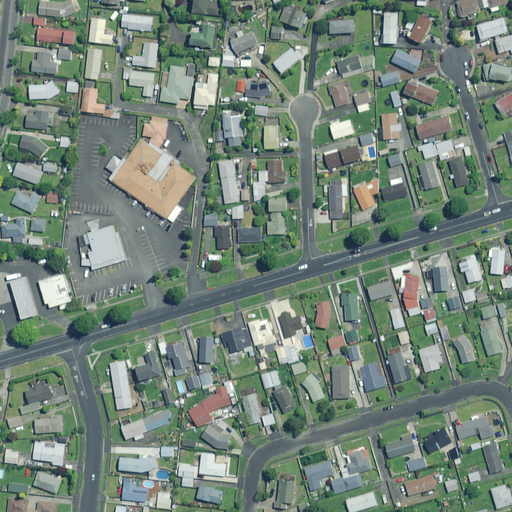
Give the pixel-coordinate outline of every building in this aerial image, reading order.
[(74,5),(71,0),(62,3),(40,1),(39,15),(65,17),(77,13),(75,10),(74,5)] [(208,15),(209,2),(205,2),(205,0),(190,0),(194,1),(193,13),(208,15)] [(459,6),(456,7),(459,19),(464,17),(468,16),(470,21),(477,19),(475,14),(481,12),(480,10),(490,7),(491,9),(492,9),(493,12),(500,10),(499,7),(508,4),(506,0),(463,0),(464,1),(458,3),(459,6)] [(209,2),(208,15),(220,16),(221,3),(209,2)] [(285,3),(279,20),(301,28),(307,11),(285,3)] [(397,14),(385,13),(384,44),(397,44),(397,14)] [(152,18),(123,15),(122,27),(129,28),(129,29),(151,32),(152,18)] [(432,21),(420,16),(410,38),(422,44),(432,21)] [(46,19),(35,17),(34,25),(45,26),(46,19)] [(508,32),(504,18),(477,26),(482,40),(508,32)] [(106,20),(92,19),(89,42),(112,44),(113,35),(104,35),(106,20)] [(354,33),(353,20),(329,22),(330,34),(354,33)] [(192,34),(190,45),(213,48),(215,28),(204,26),(203,34),(192,33),(192,34)] [(283,28),(272,27),(272,39),(282,39),(283,28)] [(75,32),(38,28),(37,40),(74,44),(75,32)] [(260,48),(253,32),(231,41),(238,58),(260,48)] [(511,35),(495,40),(499,54),(511,50),(511,52),(511,35)] [(141,66),(155,68),(158,45),(144,43),(143,57),(133,57),(132,65),(141,66)] [(102,50),(88,49),(85,78),(98,79),(98,73),(100,73),(102,50)] [(295,53),(292,49),(273,63),(282,73),(303,57),(298,50),(295,53)] [(71,51),(59,50),(59,60),(71,60),(71,51)] [(421,61),(397,50),(392,62),(415,73),(421,61)] [(52,54),(37,52),(37,61),(32,60),(31,72),(57,74),(58,64),(51,63),(52,54)] [(234,57),(224,56),(223,66),(234,67),(234,57)] [(349,77),(362,73),(374,70),(371,58),(360,61),(358,56),(337,62),(342,79),(349,77)] [(509,82),(511,68),(486,63),(483,80),(491,81),(491,79),(509,82)] [(160,87),(162,88),(162,92),(161,96),(160,101),(178,104),(179,98),(189,100),(192,81),(197,81),(197,76),(183,74),(184,68),(171,66),(170,73),(162,72),(160,87)] [(154,74),(131,72),(130,85),(144,87),(143,96),(152,97),(154,74)] [(400,82),(397,72),(381,76),(384,87),(400,82)] [(219,75),(210,74),(208,89),(195,88),(193,108),(208,110),(209,105),(215,106),(219,75)] [(259,82),(260,84),(238,82),(237,91),(247,93),(246,96),(261,97),(271,95),(267,80),(259,82)] [(60,93),(53,82),(47,85),(29,86),(30,99),(50,99),(60,93)] [(78,83),(68,82),(67,92),(77,93),(78,83)] [(337,107),(350,103),(349,98),(344,83),(328,88),(330,95),(333,94),(337,107)] [(418,87),(409,84),(405,94),(433,105),(438,93),(419,85),(418,87)] [(96,104),(98,90),(84,88),(82,112),(104,114),(105,105),(96,104)] [(355,96),(358,106),(359,113),(369,110),(368,103),(377,101),(374,90),(355,96)] [(401,105),(397,91),(391,93),(395,107),(401,105)] [(511,109),(511,93),(496,104),(503,115),(511,109)] [(267,107),(256,106),(255,115),(266,116),(267,107)] [(55,113),(38,111),(37,116),(27,115),(26,127),(47,130),(48,126),(53,126),(55,113)] [(232,117),(231,112),(222,113),(225,131),(216,132),(217,142),(225,141),(225,138),(229,138),(230,147),(241,146),(240,137),(244,136),(241,116),(232,117)] [(397,124),(397,114),(382,115),(384,140),(400,139),(399,124),(397,124)] [(164,140),(167,120),(146,117),(143,137),(152,139),(150,143),(159,149),(164,140)] [(453,130),(449,117),(417,126),(421,140),(453,130)] [(354,134),(350,120),(338,124),(338,122),(330,124),(334,140),(354,134)] [(280,126),(264,126),(265,150),(279,149),(278,136),(280,136),(280,126)] [(375,143),(372,133),(359,137),(362,147),(375,143)] [(39,140),(23,135),(19,146),(30,151),(35,154),(34,156),(40,160),(48,148),(39,140)] [(140,140),(112,181),(164,217),(192,176),(140,140)] [(425,159),(439,155),(440,161),(458,156),(454,140),(436,145),(436,143),(418,147),(419,151),(423,150),(425,159)] [(324,153),(325,155),(329,169),(362,159),(358,146),(349,148),(349,146),(324,153)] [(471,154),(469,146),(457,149),(459,157),(471,154)] [(402,164),(400,154),(387,158),(389,167),(402,164)] [(470,184),(462,157),(450,160),(458,187),(470,184)] [(236,174),(233,160),(218,162),(225,204),(239,202),(235,174),(236,174)] [(282,172),(282,161),(269,162),(269,183),(287,183),(287,172),(282,172)] [(419,165),(422,176),(418,177),(422,189),(426,188),(426,190),(440,186),(432,161),(419,165)] [(44,172),(18,163),(13,176),(39,185),(44,172)] [(56,164),(44,163),(43,171),(56,172),(56,164)] [(259,183),(264,182),(264,181),(268,181),(267,171),(259,172),(259,183)] [(347,189),(347,180),(329,181),(331,219),(344,218),(343,189),(347,189)] [(264,182),(259,183),(254,183),(255,201),(265,200),(264,182)] [(407,196),(403,183),(382,189),(385,202),(407,196)] [(373,184),(367,187),(366,185),(354,191),(363,211),(376,205),(372,196),(378,193),(373,184)] [(248,189),(240,190),(241,200),(250,199),(248,189)] [(30,197),(17,191),(12,204),(33,214),(41,197),(32,193),(30,197)] [(58,193),(48,192),(47,203),(57,204),(58,193)] [(287,211),(287,198),(277,198),(277,199),(270,200),(270,212),(287,211)] [(244,219),(243,206),(233,207),(233,219),(244,219)] [(285,234),(284,213),(272,214),(272,222),(268,223),(268,235),(285,234)] [(217,227),(217,216),(205,216),(205,226),(217,227)] [(26,219),(17,219),(17,224),(2,225),(3,237),(14,237),(14,243),(24,242),(23,237),(26,237),(26,219)] [(46,220),(32,219),(31,231),(45,232),(46,220)] [(83,233),(94,268),(128,257),(119,231),(116,232),(113,224),(83,233)] [(230,249),(229,227),(215,228),(215,238),(217,238),(218,249),(230,249)] [(261,242),(261,229),(239,229),(239,242),(261,242)] [(456,242),(458,250),(475,245),(473,237),(456,242)] [(505,250),(490,249),(489,262),(492,262),(491,274),(503,275),(505,250)] [(482,280),(475,256),(459,261),(462,272),(466,271),(469,283),(482,280)] [(449,291),(447,267),(428,269),(429,278),(434,277),(436,292),(449,291)] [(74,300),(64,271),(39,279),(48,308),(74,300)] [(511,287),(511,276),(501,280),(504,290),(511,287)] [(420,290),(419,277),(403,277),(403,287),(400,287),(400,293),(405,293),(406,310),(409,310),(409,316),(420,314),(418,290),(420,290)] [(37,316),(26,278),(12,282),(23,320),(37,316)] [(394,294),(390,282),(368,288),(372,301),(394,294)] [(476,300),(473,289),(462,293),(466,303),(476,300)] [(489,302),(486,293),(476,295),(478,304),(489,302)] [(359,320),(357,295),(342,296),(343,306),(345,306),(347,321),(359,320)] [(461,307),(458,297),(448,300),(451,310),(461,307)] [(297,317),(295,310),(291,309),(288,300),(280,303),(279,301),(266,305),(275,333),(279,332),(284,347),(276,350),(281,365),(288,362),(289,364),(299,361),(297,352),(305,350),(302,339),(298,340),(297,336),(296,330),(303,328),(300,316),(297,317)] [(329,311),(330,303),(319,302),(316,327),(328,329),(330,312),(329,311)] [(507,316),(503,304),(498,306),(501,318),(507,316)] [(497,315),(494,306),(482,310),(485,319),(497,315)] [(405,326),(399,308),(390,311),(396,329),(405,326)] [(436,319),(434,309),(424,311),(426,321),(436,319)] [(248,323),(255,346),(264,344),(264,346),(275,343),(268,319),(260,322),(259,320),(248,323)] [(438,333),(435,324),(425,326),(428,335),(438,333)] [(252,347),(246,327),(221,334),(224,343),(229,342),(232,353),(252,347)] [(446,327),(440,329),(444,341),(450,339),(446,327)] [(502,353),(495,328),(481,332),(489,357),(502,353)] [(358,341),(356,331),(347,333),(349,343),(358,341)] [(410,343),(406,331),(398,334),(402,345),(410,343)] [(346,346),(343,336),(328,341),(333,356),(343,353),(341,348),(346,346)] [(475,360),(471,343),(463,336),(454,345),(459,349),(463,364),(475,360)] [(213,363),(214,338),(201,338),(200,363),(213,363)] [(189,367),(182,343),(166,348),(170,359),(173,359),(178,376),(188,373),(186,368),(189,367)] [(273,344),(266,347),(269,354),(275,351),(273,344)] [(443,362),(438,345),(419,351),(426,373),(440,369),(439,363),(443,362)] [(360,359),(357,346),(348,349),(351,361),(360,359)] [(161,375),(154,352),(145,355),(148,365),(136,368),(140,382),(161,375)] [(405,367),(401,353),(388,357),(396,383),(413,379),(409,366),(405,367)] [(133,408),(125,362),(110,364),(117,410),(133,408)] [(307,372),(304,362),(292,366),(294,375),(307,372)] [(378,372),(375,363),(363,367),(367,379),(363,380),(366,392),(387,386),(384,376),(382,377),(380,372),(378,372)] [(351,398),(349,365),(332,366),(334,399),(351,398)] [(281,385),(277,371),(263,375),(267,389),(281,385)] [(319,382),(322,379),(314,371),(302,384),(308,389),(314,403),(325,398),(319,382)] [(209,375),(200,377),(203,389),(212,387),(209,375)] [(201,387),(197,376),(187,380),(190,390),(201,387)] [(185,392),(182,381),(176,383),(180,394),(185,392)] [(234,392),(229,382),(210,391),(213,396),(198,403),(199,405),(189,410),(197,428),(213,421),(209,414),(232,403),(227,395),(234,392)] [(54,397),(50,384),(25,391),(29,405),(20,408),(22,414),(41,409),(39,402),(54,397)] [(297,407),(286,386),(274,392),(284,413),(297,407)] [(175,402),(171,388),(163,391),(167,405),(175,402)] [(260,412),(256,394),(243,398),(250,425),(262,422),(259,412),(260,412)] [(171,418),(168,410),(130,424),(129,421),(120,424),(126,440),(135,437),(136,441),(145,438),(143,434),(170,424),(168,419),(171,418)] [(275,424),(272,414),(263,417),(265,426),(275,424)] [(22,425),(19,417),(8,420),(10,429),(22,425)] [(489,427),(486,417),(456,426),(460,440),(480,434),(482,440),(496,435),(493,426),(489,427)] [(62,432),(61,418),(35,420),(36,434),(62,432)] [(229,426),(221,420),(215,429),(210,425),(201,437),(217,448),(229,449),(230,438),(223,434),(229,426)] [(453,443),(445,428),(435,433),(437,435),(424,442),(431,454),(453,443)] [(416,451),(412,439),(386,446),(389,458),(416,451)] [(46,443),(35,441),(33,459),(53,462),(53,465),(62,466),(65,445),(56,444),(55,449),(45,448),(46,443)] [(503,471),(496,445),(484,448),(491,474),(503,471)] [(173,447),(162,447),(161,456),(173,457),(173,447)] [(462,457),(459,448),(448,451),(451,460),(462,457)] [(12,450),(6,450),(5,463),(17,464),(18,453),(11,452),(12,450)] [(372,469),(366,450),(350,455),(352,463),(347,465),(348,468),(341,470),(348,491),(363,486),(359,473),(372,469)] [(215,455),(201,454),(199,474),(214,475),(225,476),(226,465),(214,464),(215,455)] [(156,458),(140,457),(139,460),(120,458),(119,471),(142,473),(155,470),(156,458)] [(426,468),(423,457),(407,462),(410,472),(426,468)] [(334,475),(330,461),(305,469),(312,491),(321,488),(318,480),(334,475)] [(194,478),(195,467),(180,465),(179,477),(176,477),(176,482),(182,483),(182,486),(192,487),(193,478),(194,478)] [(62,480),(39,472),(34,485),(57,494),(62,480)] [(481,480),(479,472),(468,475),(470,483),(481,480)] [(436,489),(432,476),(405,483),(409,496),(436,489)] [(458,490),(455,480),(445,483),(449,493),(458,490)] [(295,483),(280,481),(279,501),(275,500),(275,508),(287,509),(287,503),(293,504),(295,483)] [(136,483),(124,482),(122,500),(147,502),(148,489),(136,487),(136,483)] [(29,485),(12,484),(12,492),(28,494),(29,485)] [(224,492),(200,485),(197,498),(220,505),(224,492)] [(507,490),(505,485),(491,490),(497,510),(511,505),(511,497),(510,490),(507,490)] [(172,494),(159,493),(157,508),(170,509),(172,494)] [(355,511),(377,505),(373,493),(346,501),(349,511),(355,511)] [(29,501),(9,499),(8,511),(56,511),(57,504),(39,502),(38,510),(28,509),(29,501)]
